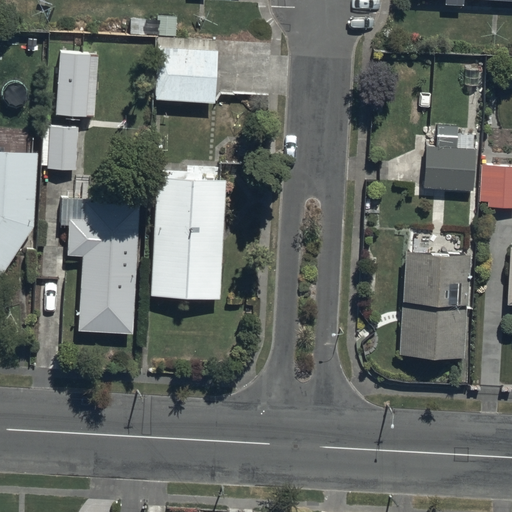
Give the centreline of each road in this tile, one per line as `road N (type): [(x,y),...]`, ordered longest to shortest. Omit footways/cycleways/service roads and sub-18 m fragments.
road 1 (residential): [(324,0),(300,445)]
road 2 (tertiary): [(300,445),(0,429)]
road 3 (tertiary): [(511,457),(300,445)]
